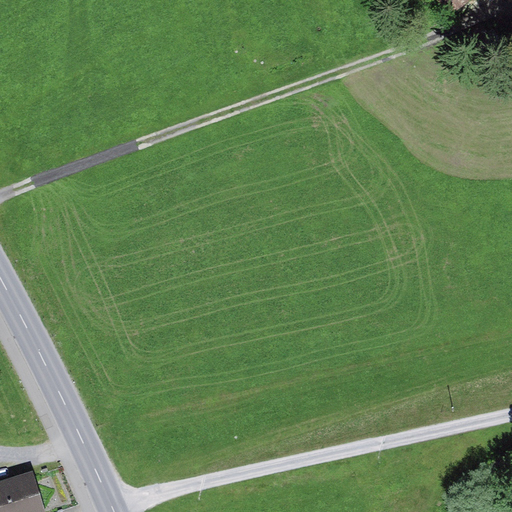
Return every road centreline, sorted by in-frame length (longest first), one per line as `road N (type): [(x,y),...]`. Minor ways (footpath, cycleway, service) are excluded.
road 1 (track): [(0,189),(511,8)]
road 2 (track): [(511,414),(267,465),(111,508)]
road 3 (primary): [(0,281),(113,511)]
